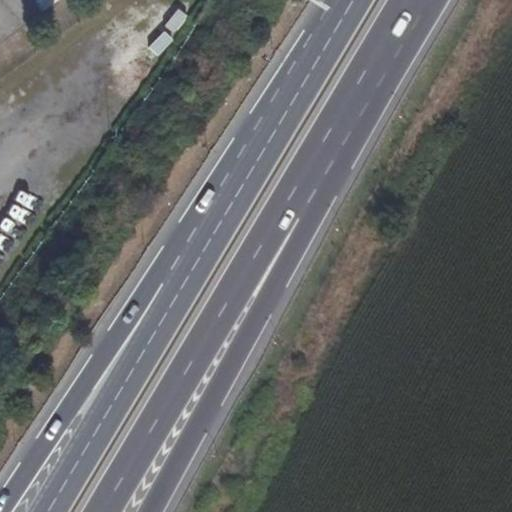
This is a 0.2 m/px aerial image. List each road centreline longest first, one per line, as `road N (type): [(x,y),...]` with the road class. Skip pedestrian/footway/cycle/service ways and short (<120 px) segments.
road 1 (primary): [(103,511),(290,195)]
road 2 (trunk): [(152,511),(288,262),(290,195)]
road 3 (primary): [(353,0),(176,296)]
road 4 (trunk): [(176,296),(135,313),(4,511)]
road 5 (primary): [(176,296),(48,511)]
road 6 (primary): [(290,195),(408,0)]
